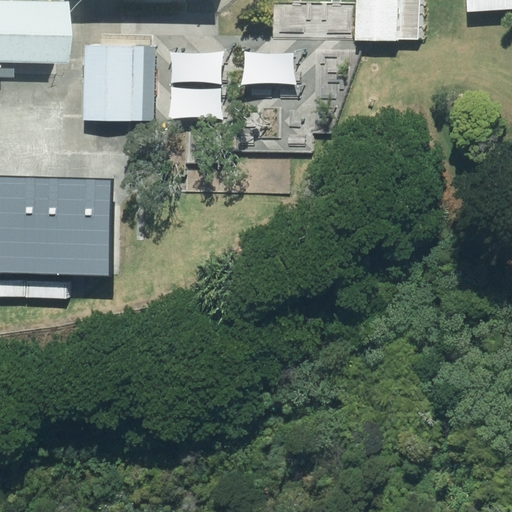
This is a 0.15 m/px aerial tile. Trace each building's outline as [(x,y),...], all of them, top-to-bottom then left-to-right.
[(403,0),(356,0),(355,42),(402,43),(403,0)] [(457,0),(419,0),(417,43),(456,44),(457,0)] [(511,0),(466,0),(467,12),(511,9),(511,0)] [(51,6),(0,4),(0,63),(2,63),(50,65),(51,6)] [(143,44),(83,43),(82,119),(142,120),(143,44)] [(173,81),(171,86),(176,83),(183,83),(195,82),(210,84),(223,86),(222,71),(223,60),(226,51),(213,54),(200,56),(184,56),(172,55),(174,63),(175,71),(173,81)] [(246,75),(243,86),(254,83),(268,82),(283,82),(298,86),(295,74),(295,64),(298,54),(287,55),(275,56),(260,55),(247,53),(247,65),(246,75)] [(182,91),(173,89),(174,100),(174,111),(172,121),(184,119),(195,119),(207,119),(222,121),(221,112),(222,98),(223,90),(209,93),(196,93),(182,91)] [(64,110),(0,106),(0,156),(62,159),(64,110)] [(113,176),(0,174),(0,268),(112,270),(113,176)] [(158,198),(141,198),(139,252),(157,253),(158,198)]
